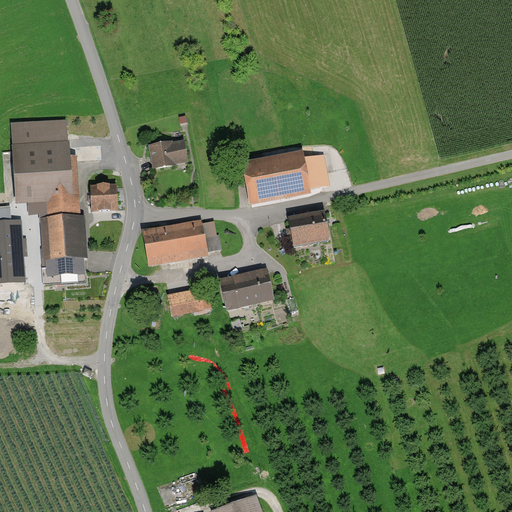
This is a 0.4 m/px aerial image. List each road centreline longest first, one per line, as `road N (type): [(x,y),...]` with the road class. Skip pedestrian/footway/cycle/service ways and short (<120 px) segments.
road 1 (unclassified): [(145,511),(105,388),(108,320),(135,214),(133,191),(71,0)]
road 2 (track): [(511,154),(247,219),(135,214)]
road 3 (track): [(0,216),(22,217),(32,236),(44,357),(104,360)]
road 4 (track): [(247,219),(247,247),(222,270),(185,280),(118,279)]
